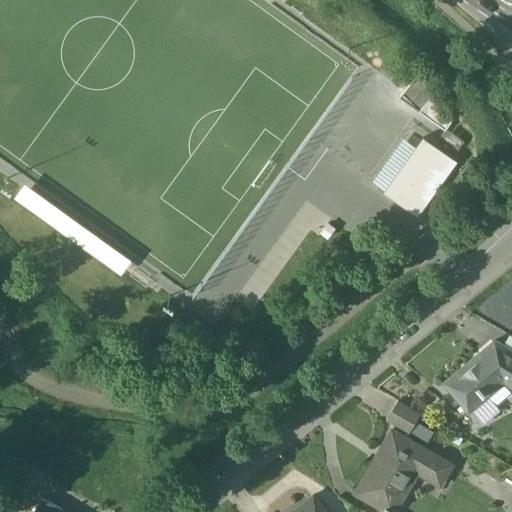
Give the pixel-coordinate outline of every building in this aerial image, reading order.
[(418,78),(403,94),(411,102),(427,86),(418,78)] [(427,86),(411,102),(420,111),(436,94),(427,86)] [(465,143),(447,130),(440,139),(458,152),(465,143)] [(457,161),(424,138),(384,192),(417,216),(457,161)] [(14,195),(120,271),(132,256),(26,179),(14,195)] [(511,350),(495,340),(445,381),(468,410),(487,395),(484,390),(503,373),(511,378),(511,350)] [(421,412),(398,399),(386,420),(409,433),(421,412)] [(452,464),(393,429),(356,491),(385,509),(389,511),(390,511),(396,511),(395,511),(418,472),(440,485),(452,464)] [(326,511),(313,495),(292,511),(326,511)]
